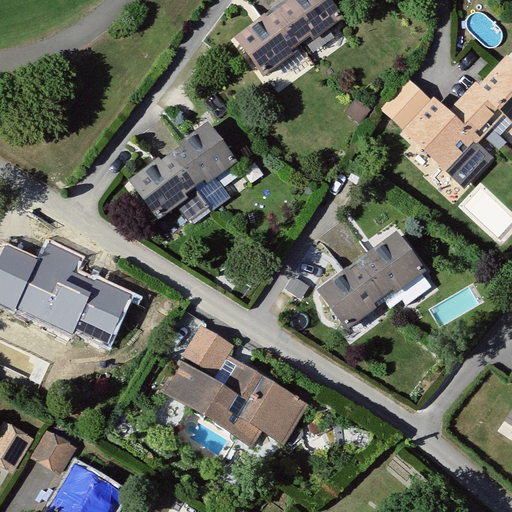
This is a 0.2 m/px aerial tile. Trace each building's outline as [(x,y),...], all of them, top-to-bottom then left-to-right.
[(336,13),(326,0),(268,0),(224,32),(254,73),(336,13)] [(427,91),(398,123),(440,162),(492,107),(511,125),(511,58),(500,48),(445,107),(427,91)] [(232,158),(201,115),(122,172),(154,215),(176,199),(194,225),(232,197),(213,171),(232,158)] [(419,269),(388,226),(310,283),(341,326),(419,269)] [(131,298),(36,252),(10,308),(105,354),(131,298)] [(308,400),(191,327),(153,387),(271,460),(308,400)] [(511,400),(496,426),(511,436),(511,400)] [(30,438),(5,424),(0,432),(0,464),(12,471),(30,438)] [(73,445),(49,432),(36,455),(59,469),(73,445)] [(118,511),(128,496),(76,466),(48,511),(118,511)]
